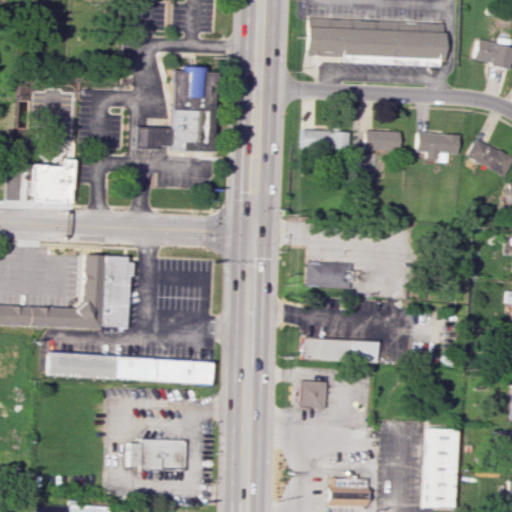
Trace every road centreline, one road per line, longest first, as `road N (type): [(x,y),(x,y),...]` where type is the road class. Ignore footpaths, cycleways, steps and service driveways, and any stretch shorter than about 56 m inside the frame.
road 1 (primary): [(246,511),(265,0)]
road 2 (residential): [(257,231),(0,221)]
road 3 (residential): [(511,110),(464,97),(263,88)]
